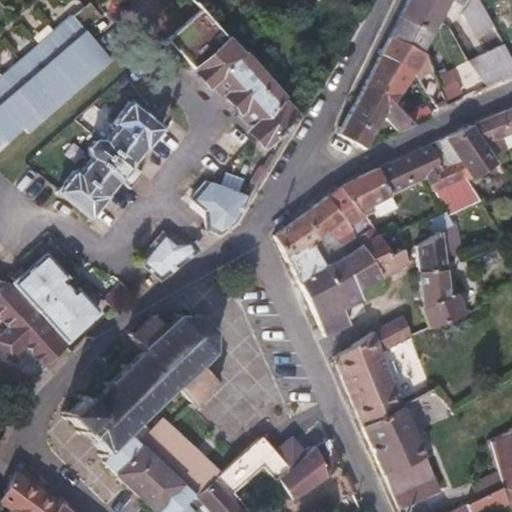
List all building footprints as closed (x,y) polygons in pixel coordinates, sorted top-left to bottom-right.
[(403,0),(402,3),(434,20),(444,0),(450,0),(463,7),(456,11),(464,24),(483,14),(475,0),(403,0)] [(434,20),(402,3),(386,36),(418,51),(434,20)] [(87,34),(101,21),(88,5),(74,18),(73,17),(0,81),(0,159),(27,135),(30,138),(113,66),(87,34)] [(468,32),(487,22),(483,14),(464,24),(468,32)] [(437,92),(422,53),(418,51),(386,36),(377,53),(410,70),(427,97),(437,92)] [(293,122),(297,119),(228,44),(195,74),(216,97),(220,92),(227,97),(226,98),(241,115),(243,113),(256,128),(251,134),(264,148),(281,133),(283,136),(288,132),(285,129),(292,123),(293,125),(295,123),(293,122)] [(463,60),(483,86),(511,72),(511,67),(500,45),(463,60)] [(410,70),(377,53),(360,84),(389,102),(410,70)] [(451,67),(434,74),(447,104),(464,97),(451,67)] [(401,113),(389,102),(360,84),(333,133),(360,149),(370,130),(378,115),(394,132),(411,123),(408,121),(401,113)] [(149,151),(166,129),(133,103),(117,124),(121,128),(107,146),(103,143),(97,142),(91,150),(93,157),(96,159),(82,177),(77,173),(61,193),(95,220),(110,200),(109,199),(123,182),(133,190),(146,175),(135,166),(148,150),(149,151)] [(427,112),(423,103),(401,113),(408,121),(427,112)] [(511,105),(472,122),(493,160),(502,154),(496,139),(511,132),(511,105)] [(441,135),(457,161),(451,163),(441,168),(433,171),(439,185),(447,181),(460,175),(464,173),(467,176),(490,162),(466,124),(441,135)] [(370,130),(360,149),(376,141),(370,130)] [(430,150),(426,143),(373,166),(388,192),(424,176),(431,190),(439,185),(433,171),(441,168),(430,150)] [(430,150),(441,168),(451,163),(440,145),(430,150)] [(250,195),(275,157),(260,147),(221,185),(250,195)] [(351,177),(333,187),(323,195),(358,244),(377,233),(374,227),(369,229),(357,208),(388,192),(373,166),(351,177)] [(217,231),(232,219),(243,196),(202,180),(186,197),(199,208),(200,211),(199,229),(199,231),(200,232),(202,232),(213,233),(217,231)] [(443,193),(450,189),(447,181),(439,185),(443,193)] [(431,190),(434,197),(443,193),(439,185),(431,190)] [(358,244),(323,195),(299,212),(310,227),(319,220),(325,228),(343,253),(358,244)] [(281,260),(283,259),(301,295),(330,282),(326,274),(342,267),(337,256),(319,266),(306,242),(325,228),(319,220),(310,227),(299,212),(268,234),(281,260)] [(422,228),(435,220),(432,214),(419,222),(422,228)] [(388,227),(377,233),(358,244),(361,251),(374,276),(404,261),(398,251),(400,250),(393,236),(388,227)] [(439,256),(454,254),(451,229),(436,230),(439,256)] [(436,230),(411,244),(414,272),(441,268),(440,262),(439,256),(436,230)] [(193,250),(191,242),(174,243),(158,231),(133,259),(149,272),(156,278),(193,250)] [(511,239),(468,264),(480,284),(511,266),(511,239)] [(358,244),(343,253),(337,256),(342,267),(352,287),(374,276),(361,251),(358,244)] [(57,279),(61,276),(39,252),(8,282),(62,339),(93,310),(73,288),(69,292),(57,279)] [(357,298),(352,287),(342,267),(326,274),(330,282),(301,295),(319,335),(344,323),(338,307),(357,298)] [(451,289),(450,274),(442,276),(441,268),(414,272),(418,305),(417,306),(424,328),(460,312),(451,289)] [(20,343),(39,364),(61,345),(0,279),(0,320),(4,325),(0,328),(0,349),(6,356),(20,343)] [(99,298),(107,306),(123,289),(115,281),(99,298)] [(92,451),(97,456),(100,453),(121,432),(132,420),(135,423),(139,420),(136,417),(150,403),(152,406),(156,402),(154,399),(169,385),(187,404),(184,407),(187,410),(198,402),(194,398),(207,386),(211,390),(217,384),(214,381),(217,377),(212,371),(208,375),(195,361),(205,352),(209,354),(211,349),(206,347),(205,337),(206,334),(211,332),(208,326),(204,327),(195,317),(196,314),(191,311),(189,314),(177,315),(174,314),(174,311),(168,312),(169,317),(159,327),(147,314),(129,332),(125,329),(121,332),(125,336),(137,349),(122,364),(118,361),(115,364),(118,367),(103,382),(100,378),(97,382),(100,385),(85,400),(82,398),(84,396),(80,392),(75,391),(71,395),(74,398),(62,409),(60,407),(56,412),(60,417),(64,416),(73,425),(70,428),(75,433),(78,430),(96,448),(92,451)] [(369,329),(329,356),(356,424),(397,405),(376,351),(409,335),(400,314),(369,329)] [(397,405),(356,424),(386,493),(429,474),(397,405)] [(215,471),(156,418),(132,442),(121,432),(100,453),(102,455),(97,460),(150,510),(151,509),(154,511),(166,511),(186,492),(189,495),(215,471)] [(269,450),(256,435),(215,471),(189,495),(206,511),(238,511),(225,490),(258,461),(273,478),(284,467),(269,450)] [(300,453),(285,435),(269,450),(284,467),(300,453)] [(511,437),(491,445),(499,470),(510,505),(511,504),(511,437)] [(309,444),(300,453),(284,467),(273,478),(286,498),(335,463),(324,438),(309,444)] [(47,511),(55,502),(10,468),(0,485),(0,493),(10,498),(4,506),(13,511),(47,511)] [(491,474),(495,488),(473,497),(461,502),(465,511),(490,511),(510,505),(499,470),(491,474)] [(491,474),(490,471),(466,481),(473,497),(495,488),(491,474)] [(386,493),(393,507),(435,488),(429,474),(386,493)] [(206,511),(189,495),(186,492),(166,511),(206,511)] [(0,503),(4,506),(10,498),(0,493),(0,503)] [(69,511),(55,502),(47,511),(13,511),(4,506),(0,511),(69,511)]
